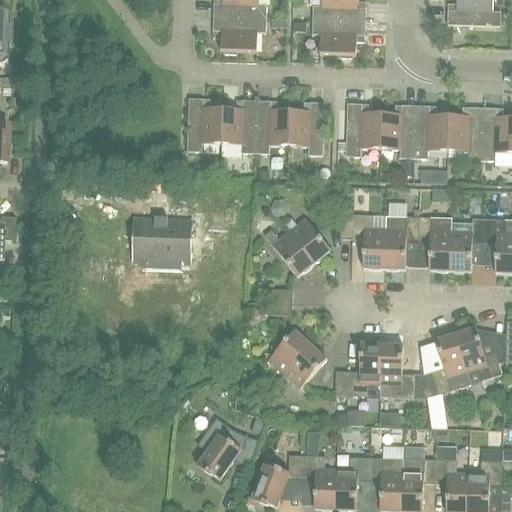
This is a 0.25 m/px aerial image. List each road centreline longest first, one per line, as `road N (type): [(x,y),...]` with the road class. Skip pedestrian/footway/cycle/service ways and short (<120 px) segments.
road 1 (residential): [(418,67),(393,79),(203,77),(182,61),(182,0)]
road 2 (residential): [(511,303),(336,300)]
